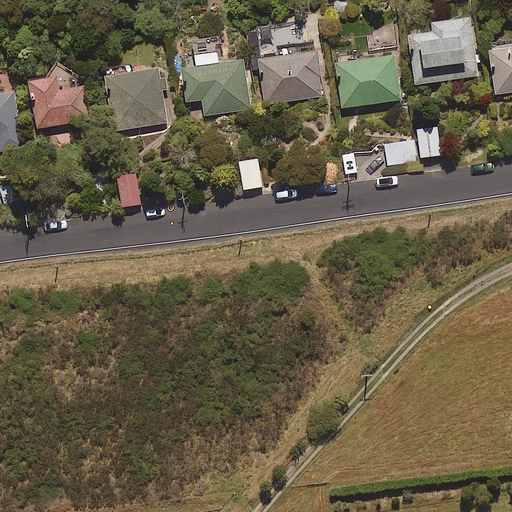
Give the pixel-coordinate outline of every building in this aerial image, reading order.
[(479,76),(471,18),(433,23),(434,32),(409,36),(416,85),(479,76)] [(368,29),(370,50),(397,48),(395,26),(368,29)] [(511,45),(511,48),(491,50),(495,94),(511,92),(511,45)] [(323,97),(318,52),(260,58),(264,103),(323,97)] [(218,64),(217,53),(195,56),(197,66),(183,68),(187,102),(203,100),(205,115),(250,110),(244,61),(218,64)] [(401,100),(395,56),(338,63),(344,108),(401,100)] [(167,89),(165,68),(110,76),(113,100),(117,99),(121,130),(167,123),(162,89),(167,89)] [(58,77),(29,81),(34,123),(89,117),(86,88),(60,91),(58,77)] [(0,151),(18,151),(15,94),(0,94),(0,151)] [(439,128),(419,129),(421,158),(441,156),(439,128)] [(417,161),(414,141),(385,145),(388,165),(417,161)] [(263,187),(259,159),(240,162),(244,190),(263,187)] [(141,204),(137,174),(121,176),(125,206),(141,204)] [(21,201),(18,184),(1,187),(4,204),(21,201)]
